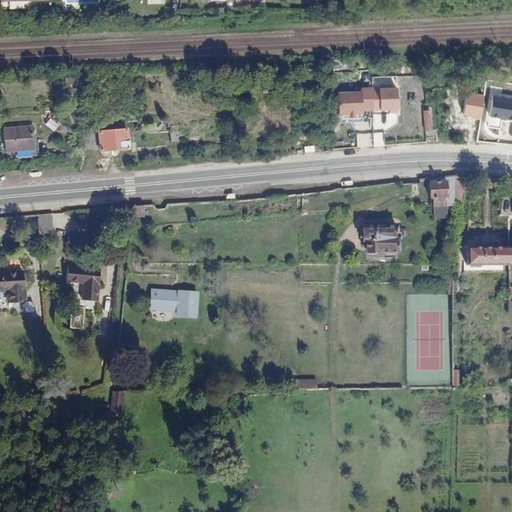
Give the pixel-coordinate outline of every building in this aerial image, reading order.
[(0,0),(10,1),(10,9),(22,9),(22,0),(31,0),(0,0)] [(340,118),(375,117),(375,88),(361,88),(361,92),(339,92),(340,118)] [(511,98),(491,95),(487,116),(511,120),(511,98)] [(32,150),(30,127),(3,129),(4,152),(32,150)] [(127,130),(98,133),(100,148),(100,152),(129,149),(127,130)] [(92,149),(100,148),(98,133),(90,133),(92,149)] [(372,133),(357,134),(358,146),(372,146),(372,133)] [(447,198),(446,181),(429,182),(430,199),(433,199),(434,218),(446,217),(445,198),(447,198)] [(132,206),(131,216),(143,217),(144,205),(132,206)] [(50,220),(36,221),(37,232),(51,236),(50,220)] [(397,229),(396,226),(363,226),(363,230),(360,231),(360,236),(362,237),(362,241),(366,241),(366,252),(397,252),(397,242),(402,242),(402,236),(403,236),(404,229),(397,229)] [(509,248),(466,247),(466,265),(509,265),(509,248)] [(463,273),(509,273),(509,265),(466,265),(463,265),(463,273)] [(80,300),(95,302),(98,271),(66,268),(65,281),(82,283),(80,300)] [(23,302),(22,273),(0,273),(0,290),(5,291),(7,303),(23,302)] [(195,317),(197,294),(152,290),(151,309),(176,311),(176,315),(195,317)] [(34,301),(26,301),(27,312),(35,311),(34,301)] [(72,314),(71,328),(84,328),(85,320),(81,320),(81,315),(72,314)] [(296,382),(296,389),(317,389),(317,381),(296,382)] [(109,415),(121,416),(123,392),(112,391),(109,415)]
